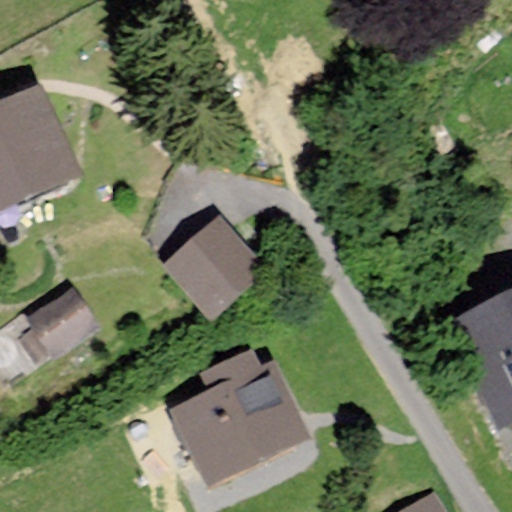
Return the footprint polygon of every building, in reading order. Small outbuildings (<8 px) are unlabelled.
[(0,229),(77,199),(40,107),(0,122),(0,229)] [(268,279),(227,230),(171,276),(211,325),(268,279)] [(68,343),(46,310),(7,336),(29,369),(68,343)] [(511,313),(457,339),(502,437),(511,432),(511,313)] [(261,380),(253,360),(200,383),(209,405),(176,419),(209,493),(309,449),(276,374),(261,380)]
